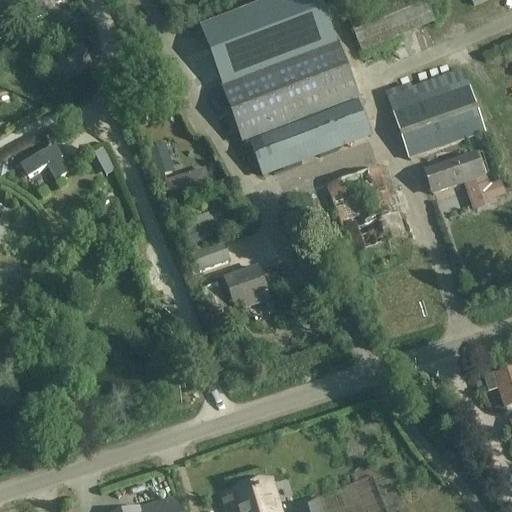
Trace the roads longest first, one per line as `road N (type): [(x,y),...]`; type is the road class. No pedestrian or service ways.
road 1 (residential): [(374,374),(244,187),(148,0)]
road 2 (unclassified): [(225,422),(0,496)]
road 3 (unclassified): [(225,422),(374,374)]
road 4 (unclassified): [(374,374),(511,328)]
